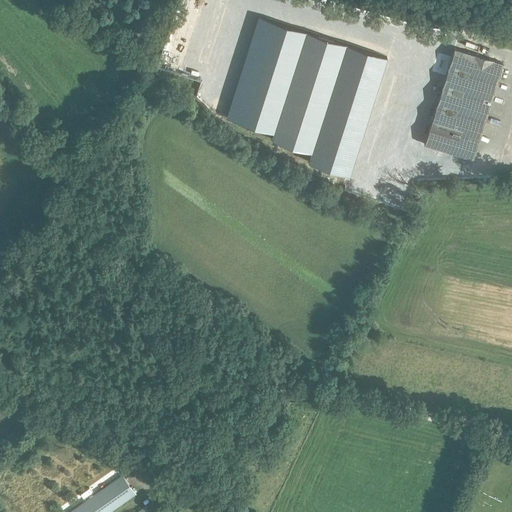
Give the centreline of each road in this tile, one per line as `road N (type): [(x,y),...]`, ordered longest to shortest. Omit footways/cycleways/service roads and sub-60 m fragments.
road 1 (track): [(0,101),(74,191),(215,396)]
road 2 (track): [(511,435),(337,394),(215,396)]
road 3 (track): [(215,396),(0,371)]
road 4 (track): [(215,396),(249,455),(251,473),(233,511)]
